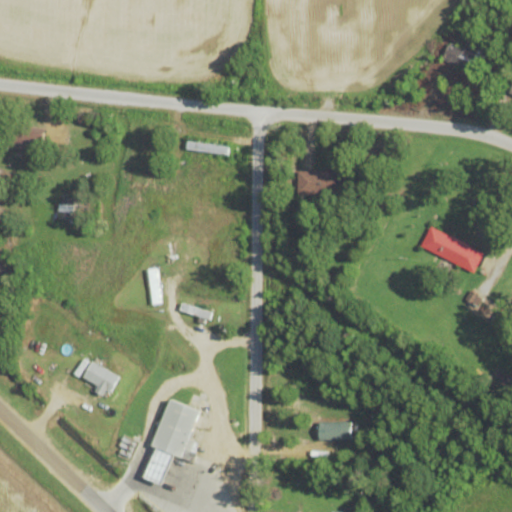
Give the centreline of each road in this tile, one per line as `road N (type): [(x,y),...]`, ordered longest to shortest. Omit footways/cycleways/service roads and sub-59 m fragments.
road 1 (residential): [(511,142),(470,129),(0,82)]
road 2 (residential): [(249,511),(257,110)]
road 3 (secondary): [(108,511),(0,411)]
